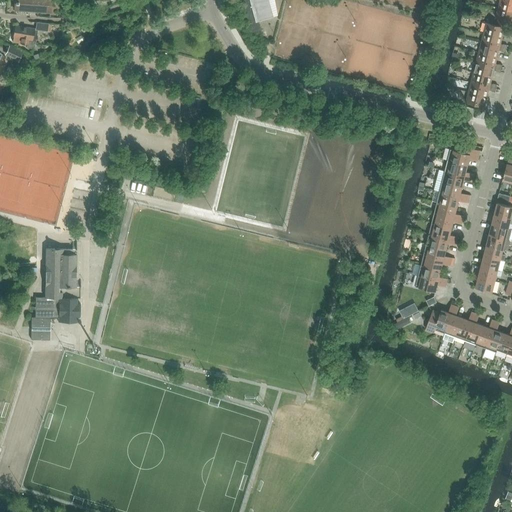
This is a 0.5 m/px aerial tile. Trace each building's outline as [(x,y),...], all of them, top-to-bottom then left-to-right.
[(14,0),(14,10),(50,12),(50,0),(14,0)] [(242,0),(251,32),(261,30),(259,21),(273,17),(268,0),(242,0)] [(500,0),(498,8),(511,11),(511,0),(509,0),(500,0)] [(511,22),(511,11),(498,8),(496,18),(498,19),(498,22),(506,24),(506,21),(511,22)] [(502,38),(506,24),(498,22),(497,25),(486,23),(484,33),(502,38)] [(13,38),(12,42),(28,45),(27,47),(35,49),(38,32),(34,32),(35,29),(15,26),(12,37),(13,38)] [(484,33),(481,43),(506,49),(507,45),(501,44),(502,38),(484,33)] [(481,43),(479,53),(497,57),(499,51),(505,53),(506,49),(481,43)] [(9,47),(6,53),(18,60),(22,53),(9,47)] [(479,53),(476,63),(501,69),(502,65),(496,63),(497,57),(479,53)] [(476,63),(474,72),(492,77),(494,71),(500,73),(501,69),(476,63)] [(474,72),(471,82),(496,89),(497,85),(491,83),(492,77),(474,72)] [(471,82),(469,92),(487,97),(489,91),(495,92),(496,89),(471,82)] [(487,97),(469,92),(466,102),(476,105),(475,108),(484,110),(487,97)] [(450,149),(448,160),(468,165),(469,159),(477,161),(480,151),(463,146),(461,152),(450,149)] [(503,180),(511,182),(511,164),(511,165),(511,163),(511,156),(509,156),(507,164),(503,180)] [(448,160),(445,171),(473,178),(474,174),(466,172),(468,165),(448,160)] [(445,171),(442,181),(462,186),(464,180),(472,182),(473,178),(445,171)] [(442,181),(440,192),(468,199),(469,195),(461,193),(462,186),(442,181)] [(440,192),(437,202),(457,207),(459,201),(467,203),(468,199),(440,192)] [(457,207),(437,202),(434,213),(463,220),(464,216),(455,214),(457,207)] [(511,206),(497,203),(495,214),(511,218),(511,214),(511,206)] [(434,213),(432,223),(452,228),(453,222),(461,224),(463,220),(434,213)] [(495,214),(492,224),(509,229),(511,218),(495,214)] [(429,234),(457,241),(458,237),(450,235),(452,228),(432,223),(429,234)] [(492,224),(489,235),(506,239),(509,229),(492,224)] [(457,241),(429,234),(426,244),(446,249),(448,243),(456,245),(457,241)] [(489,235),(487,245),(503,249),(506,239),(489,235)] [(426,244),(424,255),(452,262),(453,258),(445,256),(446,249),(426,244)] [(487,245),(484,256),(501,260),(503,249),(487,245)] [(76,298),(80,298),(80,280),(76,280),(76,249),(46,248),(45,297),(35,297),(35,317),(31,317),(31,340),(50,340),(50,318),(58,318),(58,322),(77,322),(77,316),(80,316),(80,304),(76,304),(76,298)] [(452,262),(424,255),(421,265),(441,270),(443,264),(451,266),(452,262)] [(484,256),(481,266),(498,270),(501,260),(484,256)] [(421,265),(418,276),(447,283),(448,279),(439,277),(441,270),(421,265)] [(481,266),(479,277),(495,281),(498,270),(481,266)] [(447,283),(418,276),(416,287),(435,292),(437,285),(445,287),(447,283)] [(495,281),(479,277),(476,288),(492,292),(495,281)] [(435,330),(445,333),(455,306),(451,305),(448,312),(442,310),(441,313),(433,310),(426,329),(434,332),(435,330)] [(443,339),(453,343),(455,337),(462,318),(456,315),(459,307),(455,306),(445,333),(443,339)] [(455,337),(465,341),(475,314),(471,312),(469,320),(462,318),(455,337)] [(465,341),(476,345),(483,325),(476,323),(479,315),(475,314),(465,341)] [(476,345),(486,348),(496,321),(492,320),(489,328),(483,325),(476,345)] [(486,348),(496,352),(503,333),(497,330),(500,323),(496,321),(486,348)] [(496,352),(506,356),(511,339),(511,327),(509,335),(503,333),(496,352)]
